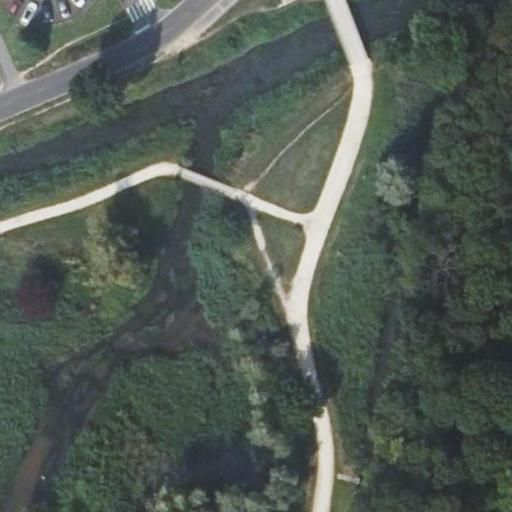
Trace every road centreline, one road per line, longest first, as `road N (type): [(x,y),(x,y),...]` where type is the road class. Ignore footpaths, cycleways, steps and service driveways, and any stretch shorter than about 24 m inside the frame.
road 1 (track): [(338,0),(363,68),(360,110),(292,313)]
road 2 (tertiary): [(0,113),(122,59),(207,0)]
